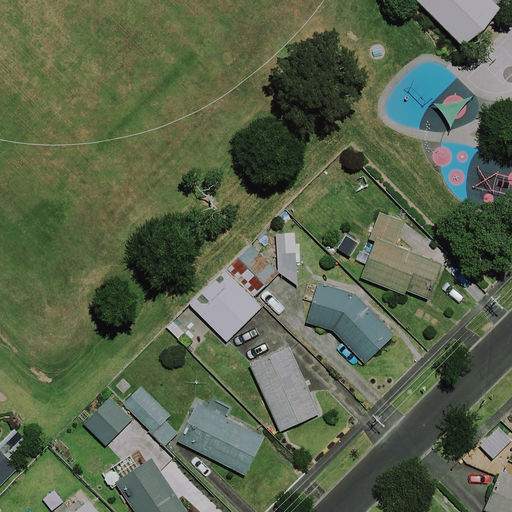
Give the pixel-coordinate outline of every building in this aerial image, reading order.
[(416,0),(466,50),(506,11),(494,0),(416,0)] [(358,267),(365,270),(361,280),(403,296),(404,293),(426,301),(441,265),(395,246),(404,222),(380,212),(369,240),(376,243),(371,255),(364,252),(358,267)] [(278,275),(248,245),(188,306),(226,344),(262,308),(253,299),(278,275)] [(357,297),(318,283),(304,322),(328,330),(363,365),(393,335),(357,297)] [(318,414),(288,349),(249,367),(279,432),(318,414)] [(166,422),(170,419),(141,388),(123,405),(163,447),(177,434),(166,422)] [(131,422),(109,399),(83,425),(105,447),(131,422)] [(263,439),(197,405),(186,425),(177,442),(244,477),(263,439)] [(0,485),(16,469),(0,453),(0,485)] [(133,471),(139,479),(124,489),(130,499),(127,501),(133,511),(185,511),(152,459),(133,471)] [(511,511),(511,478),(500,474),(484,511),(486,511),(511,511)] [(95,511),(87,503),(76,511),(95,511)]
